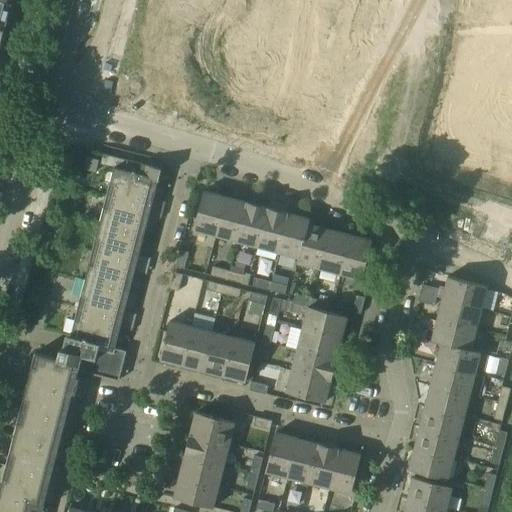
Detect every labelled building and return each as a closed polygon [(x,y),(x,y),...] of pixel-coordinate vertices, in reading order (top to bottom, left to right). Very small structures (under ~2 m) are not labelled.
[(0,0),(0,24),(5,26),(11,3),(0,0)] [(511,0),(111,0),(97,48),(108,51),(110,51),(120,54),(137,59),(160,66),(177,71),(193,76),(296,106),(383,131),(511,168),(511,0)] [(75,320),(71,337),(86,341),(110,347),(124,290),(153,178),(159,180),(162,168),(109,155),(103,153),(100,164),(114,168),(110,184),(115,185),(109,208),(104,207),(95,241),(100,242),(94,265),(89,264),(81,297),(85,298),(79,322),(75,320)] [(84,169),(96,172),(99,160),(87,157),(84,169)] [(194,230),(216,235),(226,197),(204,191),(194,230)] [(247,202),(226,197),(216,235),(237,241),(247,202)] [(153,198),(149,215),(161,219),(166,202),(153,198)] [(247,201),(247,202),(237,241),(258,247),(268,207),(247,201)] [(289,213),(268,207),(258,247),(279,252),(289,213)] [(311,219),(289,213),(279,252),(299,258),(300,258),(309,223),(310,224),(311,219)] [(298,262),(320,268),(330,229),(310,224),(309,223),(300,258),(299,258),(298,262)] [(351,235),(330,229),(320,268),(341,274),(351,235)] [(373,240),(351,235),(341,274),(362,279),(373,240)] [(184,268),(189,252),(180,250),(176,266),(184,268)] [(139,254),(134,271),(147,274),(151,258),(139,254)] [(227,279),(229,271),(213,266),(210,275),(227,279)] [(227,279),(243,283),(245,275),(229,271),(227,279)] [(170,289),(179,291),(183,274),(174,272),(170,289)] [(439,288),(437,296),(443,298),(482,308),(494,311),(498,292),(487,289),(487,286),(448,276),(445,290),(439,288)] [(253,286),(269,290),(271,281),(255,277),(253,286)] [(223,294),(225,285),(209,281),(207,290),(223,294)] [(287,286),(271,281),(269,290),(285,294),(287,286)] [(437,296),(439,288),(423,284),(421,292),(437,296)] [(241,289),(225,285),(223,294),(239,298),(241,289)] [(262,316),(265,304),(267,296),(251,292),(249,300),(251,301),(249,312),(262,316)] [(421,292),(418,301),(435,305),(437,296),(421,292)] [(293,302),(308,306),(310,307),(312,298),(296,294),(293,302)] [(353,311),(361,313),(365,297),(357,295),(353,311)] [(278,316),(282,300),(273,297),(269,314),(278,316)] [(328,302),(312,298),(310,307),(326,311),(328,302)] [(443,298),(438,317),(477,327),(482,308),(443,298)] [(280,311),(301,317),(304,306),(282,301),(280,311)] [(310,307),(308,306),(303,328),(342,338),(347,316),(326,311),(310,307)] [(124,311),(120,327),(132,331),(137,314),(124,311)] [(472,350),(477,327),(438,317),(432,340),(442,343),(442,342),(472,350)] [(160,359),(182,365),(192,326),(170,320),(160,359)] [(271,342),(275,326),(266,324),(262,340),(271,342)] [(182,365),(203,370),(213,331),(192,326),(182,365)] [(291,327),(286,345),(298,348),(297,349),(337,359),(342,338),(303,328),(302,329),(291,327)] [(412,327),(410,335),(426,339),(428,331),(412,327)] [(234,337),(213,331),(203,370),(224,376),(234,337)] [(0,511),(26,511),(29,502),(39,504),(53,448),(68,392),(75,364),(80,365),(79,370),(119,380),(126,351),(110,347),(86,341),(71,337),(66,335),(63,349),(61,349),(60,348),(57,358),(35,353),(28,382),(25,393),(29,395),(23,418),(19,417),(13,438),(6,465),(11,466),(8,478),(3,476),(0,489),(0,511)] [(246,381),(256,342),(234,337),(224,376),(246,381)] [(267,359),(271,342),(262,340),(258,356),(267,359)] [(442,343),(437,363),(476,373),(481,352),(472,350),(442,342),(442,343)] [(331,380),(337,359),(297,349),(292,370),(331,380)] [(496,374),(505,376),(509,360),(500,357),(496,374)] [(476,373),(437,363),(431,384),(470,394),(480,397),(485,377),(475,375),(476,373)] [(326,402),(331,380),(292,370),(287,392),(326,402)] [(250,390),(266,394),(268,385),(252,381),(250,386),(250,390)] [(431,384),(426,405),(465,415),(470,394),(431,384)] [(507,404),(511,388),(502,386),(498,402),(507,404)] [(502,420),(507,404),(498,402),(494,418),(502,420)] [(465,415),(426,405),(420,426),(459,436),(465,415)] [(67,412),(63,429),(75,432),(79,415),(67,412)] [(191,433),(230,444),(236,422),(196,412),(191,433)] [(272,421),(256,416),(254,425),(270,429),(272,421)] [(420,426),(414,448),(453,458),(459,436),(420,426)] [(508,432),(499,430),(495,446),(503,448),(508,432)] [(266,471),(288,477),(298,438),(276,432),(266,471)] [(225,465),(230,444),(191,433),(190,433),(185,454),(225,465)] [(318,443),(298,438),(288,477),(308,482),(318,443)] [(318,443),(308,482),(329,487),(339,448),(318,443)] [(503,448),(495,446),(491,462),(499,464),(503,448)] [(361,454),(339,448),(329,487),(351,493),(361,454)] [(453,458),(414,448),(409,469),(448,479),(453,458)] [(180,475),(219,486),(225,465),(185,454),(180,475)] [(254,455),(250,471),(259,474),(263,457),(254,455)] [(53,468),(49,485),(61,488),(65,471),(53,468)] [(250,471),(246,488),(255,490),(259,474),(250,471)] [(488,473),(484,489),(492,491),(497,475),(488,473)] [(214,508),(219,486),(180,475),(174,497),(214,508)] [(414,477),(409,496),(448,506),(453,487),(414,477)] [(488,507),(492,491),(484,489),(480,505),(488,507)] [(446,511),(448,506),(409,496),(404,511),(446,511)] [(249,511),(252,500),(244,498),(240,511),(249,511)] [(273,511),(275,503),(259,499),(257,508),(273,511)]
